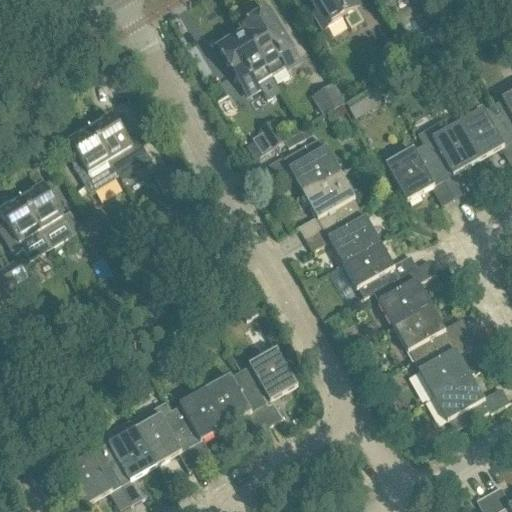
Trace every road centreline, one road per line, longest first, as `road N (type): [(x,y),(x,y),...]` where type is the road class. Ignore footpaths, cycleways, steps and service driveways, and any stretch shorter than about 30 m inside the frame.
road 1 (residential): [(358,423),(121,0)]
road 2 (residential): [(511,334),(472,256),(486,227),(511,212)]
road 3 (residential): [(236,493),(358,423)]
road 4 (tertiary): [(0,71),(117,0)]
road 5 (residential): [(511,444),(403,505)]
